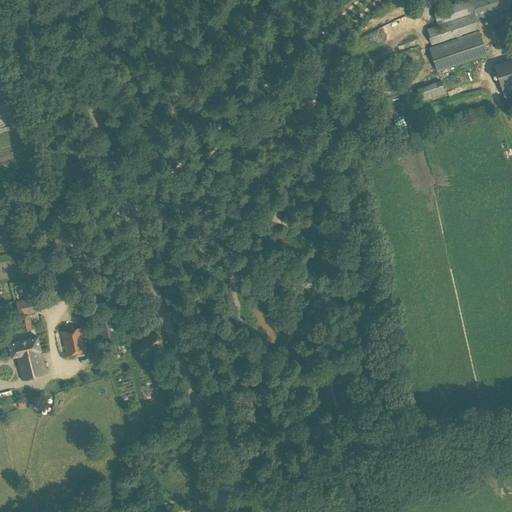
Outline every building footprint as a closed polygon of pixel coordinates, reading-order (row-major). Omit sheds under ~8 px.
[(438,24),(425,28),(430,44),(477,28),(474,17),(511,5),(511,0),(462,0),(433,9),(438,24)] [(495,15),(485,18),(488,27),(498,24),(495,15)] [(478,30),(429,47),(437,71),(486,54),(478,30)] [(511,64),(495,69),(505,98),(511,95),(511,64)] [(435,84),(418,89),(421,100),(438,95),(435,84)] [(33,297),(16,301),(22,330),(33,328),(29,313),(37,312),(33,297)] [(107,320),(99,322),(102,337),(111,335),(107,320)] [(81,326),(61,331),(67,354),(86,350),(81,326)] [(137,346),(137,352),(140,356),(146,357),(161,344),(162,339),(157,334),(152,333),(137,346)] [(37,336),(8,343),(12,356),(16,355),(22,379),(47,373),(37,336)]
